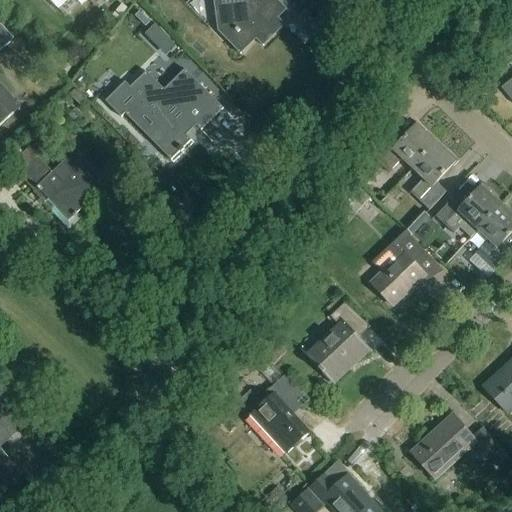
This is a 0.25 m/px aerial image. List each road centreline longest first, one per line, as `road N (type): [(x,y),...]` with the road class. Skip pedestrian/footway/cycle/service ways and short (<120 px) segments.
road 1 (unclassified): [(30,511),(177,375),(379,28)]
road 2 (residential): [(373,430),(511,284)]
road 3 (residential): [(511,163),(379,28)]
